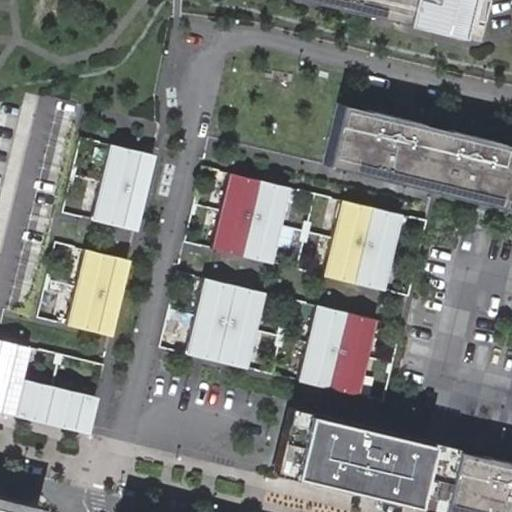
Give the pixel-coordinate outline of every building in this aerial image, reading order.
[(407,0),(337,0),(405,15),(407,0)] [(511,144),(333,104),(331,112),(511,153),(511,144)] [(511,511),(511,153),(331,112),(320,167),(511,209),(511,461),(452,448),(439,502),(484,511),(511,511)] [(154,155),(109,144),(91,219),(136,230),(154,155)] [(286,185),(224,171),(206,247),(268,262),(286,185)] [(397,214),(335,198),(317,274),(379,289),(397,214)] [(129,260),(84,249),(66,324),(111,335),(129,260)] [(259,290),(199,276),(181,355),(241,369),(259,290)] [(371,317),(311,304),(293,381),(353,394),(371,317)] [(28,346),(0,339),(0,410),(12,413),(21,378),(28,346)] [(21,378),(12,413),(88,432),(97,397),(21,378)] [(452,448),(281,408),(266,475),(427,511),(436,511),(437,509),(452,448)] [(0,511),(33,511),(36,501),(0,491),(0,511)] [(448,511),(484,511),(439,502),(437,509),(448,511)]
